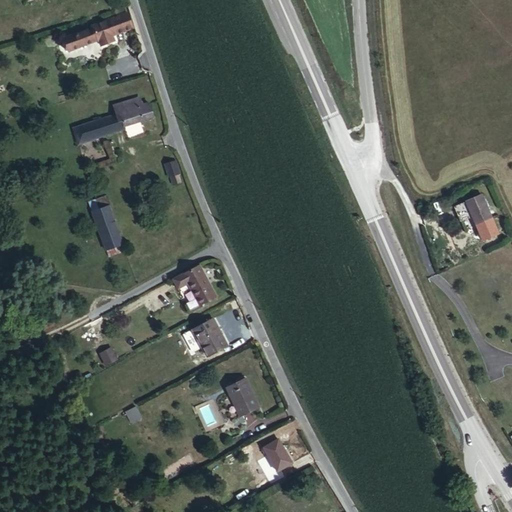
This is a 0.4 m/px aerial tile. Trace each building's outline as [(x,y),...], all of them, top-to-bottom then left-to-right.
[(115,35),(139,27),(134,12),(99,23),(99,25),(69,34),(73,47),(104,37),(106,43),(117,40),(115,35)] [(126,127),(157,118),(152,104),(142,107),(140,99),(112,106),(115,114),(73,127),(78,145),(127,130),(126,127)] [(175,160),(164,164),(167,177),(171,176),(175,185),(180,184),(177,174),(180,174),(175,160)] [(467,198),(474,222),(490,216),(481,192),(467,198)] [(106,246),(122,241),(109,203),(103,204),(92,207),(106,246)] [(201,266),(174,278),(187,307),(214,295),(201,266)] [(212,316),(190,326),(202,353),(223,342),(212,316)] [(99,352),(104,365),(117,360),(113,347),(99,352)] [(222,384),(229,399),(249,389),(242,374),(222,384)] [(249,389),(229,399),(235,413),(255,404),(249,389)] [(135,406),(125,411),(131,422),(141,418),(135,406)] [(273,436),(256,444),(268,468),(283,461),(273,436)]
